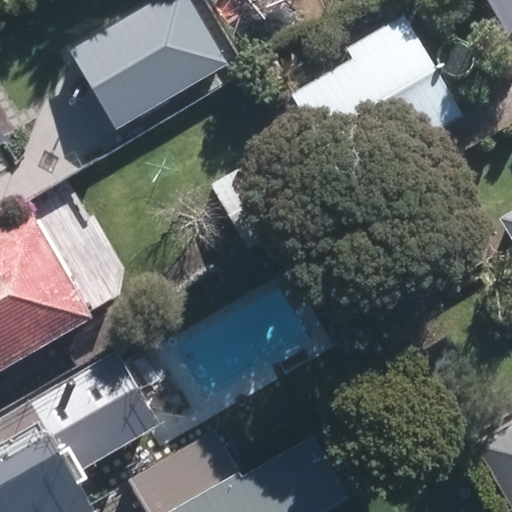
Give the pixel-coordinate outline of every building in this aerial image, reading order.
[(186,0),(157,0),(71,49),(120,136),(228,75),(186,0)] [(511,27),(511,0),(470,0),(495,39),(511,27)] [(437,118),(366,16),(283,73),(354,175),(437,118)] [(0,180),(10,175),(0,157),(0,180)] [(39,204),(0,223),(0,366),(97,318),(39,204)] [(101,367),(0,420),(0,511),(59,511),(48,490),(141,441),(101,367)] [(313,511),(316,511),(274,434),(207,470),(188,435),(109,478),(127,511),(313,511)] [(493,511),(511,502),(511,452),(505,437),(458,461),(484,511),(493,511)]
